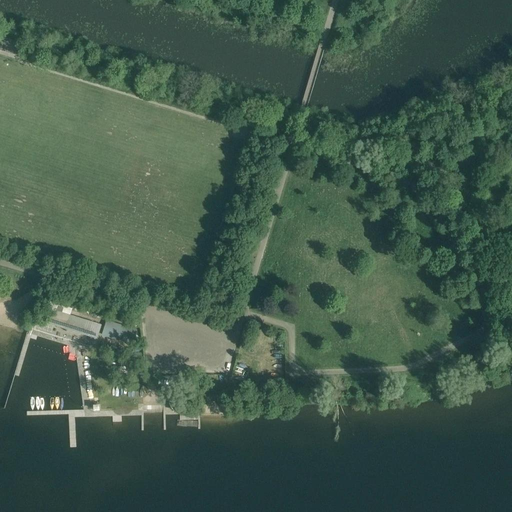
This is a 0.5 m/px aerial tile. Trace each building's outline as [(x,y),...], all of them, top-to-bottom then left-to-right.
[(21,51),(23,44),(0,37),(0,50),(19,56),(21,51)] [(50,299),(49,303),(71,310),(72,306),(50,299)] [(48,304),(47,308),(70,315),(72,311),(48,304)] [(50,310),(46,323),(78,333),(97,339),(101,326),(50,310)] [(107,323),(103,336),(132,345),(136,332),(107,323)]
